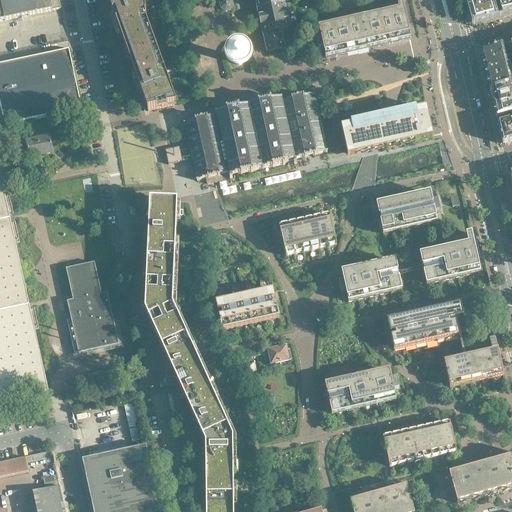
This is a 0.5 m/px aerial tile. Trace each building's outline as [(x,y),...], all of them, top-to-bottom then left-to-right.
[(0,0),(0,22),(61,9),(58,0),(0,0)] [(285,11),(282,0),(255,0),(268,52),(284,48),(280,30),(289,29),(288,26),(296,25),(293,9),(285,11)] [(492,7),(490,0),(482,0),(468,4),(471,14),(492,7)] [(511,12),(511,11),(508,0),(497,0),(499,5),(502,16),(511,12)] [(176,106),(146,24),(144,1),(112,1),(112,13),(116,25),(113,26),(118,39),(121,38),(133,70),(130,71),(134,83),(137,82),(148,112),(176,106)] [(221,5),(222,9),(226,12),(230,11),(231,10),(232,9),(232,8),(232,7),(232,6),(232,5),(232,4),(231,3),(230,2),(229,1),(228,1),(227,1),(225,1),(224,1),(223,2),(222,3),(221,4),(221,5)] [(410,37),(407,23),(402,1),(396,2),(398,11),(393,13),(319,30),(320,38),(315,39),(318,51),(323,49),(324,56),(325,56),(326,59),(410,40),(409,37),(410,37)] [(502,16),(499,5),(492,7),(471,14),(474,24),(502,16)] [(511,54),(511,50),(510,44),(480,53),(483,63),(505,56),(511,54)] [(247,63),(247,61),(247,60),(246,59),(246,57),(245,56),(245,55),(244,53),(243,52),(242,51),(241,51),(240,50),(239,49),(238,49),(236,48),(235,48),(234,48),(232,48),(231,48),(230,48),(228,48),(227,49),(226,49),(225,50),(224,51),(223,52),(222,53),(221,54),(220,55),(220,56),(219,57),(219,59),(219,60),(219,61),(219,63),(219,64),(219,65),(220,67),(220,68),(221,69),(222,71),(223,71),(224,72),(225,73),(226,74),(228,74),(229,75),(230,75),(232,75),(233,75),(234,75),(236,75),(237,75),(238,74),(239,74),(240,73),(241,72),(242,71),(243,70),(244,69),(245,68),(245,67),(246,66),(246,64),(247,63)] [(82,110),(69,51),(0,65),(0,127),(4,127),(9,126),(77,111),(77,112),(82,110)] [(507,65),(505,56),(483,63),(485,71),(507,65)] [(511,85),(509,75),(507,65),(485,71),(489,91),(511,85)] [(511,94),(511,84),(511,85),(489,91),(492,100),(511,94)] [(494,109),(511,103),(511,94),(492,100),(494,109)] [(266,131),(287,126),(294,160),(304,158),(308,157),(316,155),(327,153),(314,95),(304,98),(304,97),(291,100),(291,101),(282,103),(281,100),(271,102),(258,104),(258,105),(239,109),(233,110),(237,128),(264,122),(266,131)] [(511,113),(511,103),(494,109),(496,118),(503,116),(511,113)] [(433,139),(426,109),(379,120),(341,128),(348,158),(372,152),(433,139)] [(294,160),(287,126),(266,131),(264,122),(237,128),(233,110),(226,111),(226,112),(216,114),(217,117),(229,174),(230,177),(229,177),(230,179),(232,179),(232,177),(240,175),(244,174),(244,176),(250,174),(250,173),(253,172),(255,171),(255,173),(261,172),(261,170),(264,169),(265,171),(271,170),(270,168),(272,168),(275,167),(276,169),(282,167),(281,166),(285,165),(293,163),(294,165),(296,165),(296,162),(295,162),(294,160)] [(511,142),(511,139),(507,122),(505,123),(503,116),(496,118),(502,145),(511,142)] [(229,174),(217,117),(207,119),(195,121),(195,122),(184,124),(190,149),(191,156),(197,181),(206,179),(207,185),(222,182),(221,176),(229,174)] [(53,153),(49,137),(42,139),(41,136),(37,137),(41,156),(53,153)] [(41,156),(37,137),(33,138),(33,141),(26,142),(29,159),(41,156)] [(182,159),(180,152),(179,148),(169,150),(165,151),(168,165),(182,162),(182,159)] [(191,156),(190,149),(185,150),(180,152),(182,159),(191,156)] [(30,310),(15,244),(20,243),(15,222),(14,223),(10,224),(8,214),(12,214),(13,214),(8,193),(4,194),(0,177),(0,401),(48,391),(34,331),(39,330),(34,309),(33,309),(34,310),(30,310)] [(437,224),(435,214),(440,212),(438,201),(432,202),(430,194),(376,206),(382,232),(383,236),(437,224)] [(459,206),(456,196),(450,197),(452,208),(459,206)] [(176,251),(178,205),(150,203),(149,229),(150,229),(150,239),(148,239),(148,249),(176,251)] [(336,246),(333,233),(329,216),(279,228),(286,257),(336,246)] [(480,274),(476,257),(471,234),(466,236),(468,245),(462,246),(462,247),(420,256),(426,286),(480,274)] [(174,284),(176,251),(148,249),(146,282),(174,284)] [(402,291),(395,262),(342,274),(343,282),(338,283),(340,295),(346,293),(348,303),(402,291)] [(119,345),(107,293),(101,295),(94,264),(66,270),(73,301),(67,302),(78,354),(119,345)] [(173,308),(174,284),(146,282),(145,313),(148,319),(173,308)] [(279,319),(276,302),(273,292),(273,291),(270,291),(271,292),(260,294),(260,293),(256,294),(256,295),(246,297),(246,296),(242,297),(242,298),(232,300),(228,301),(218,303),(216,303),(222,332),(279,319)] [(458,337),(456,326),(454,320),(463,318),(460,305),(387,322),(394,351),(458,337)] [(191,347),(173,308),(148,319),(162,349),(163,349),(167,359),(191,347)] [(500,367),(496,349),(494,340),(489,341),(491,350),(443,360),(450,389),(503,377),(501,367),(500,367)] [(292,360),(289,349),(286,350),(286,347),(279,348),(279,345),(273,346),(274,349),(268,351),(269,354),(264,355),(266,365),(271,364),(271,365),(289,361),(289,360),(292,360)] [(191,347),(167,359),(172,367),(176,377),(200,366),(196,356),(191,347)] [(256,372),(255,364),(248,366),(249,373),(256,372)] [(214,396),(200,366),(176,377),(175,377),(188,407),(214,396)] [(124,378),(122,367),(122,368),(85,376),(85,375),(87,386),(88,386),(88,385),(124,378)] [(396,401),(394,391),(399,390),(397,379),(391,380),(389,372),(325,386),(332,416),(396,401)] [(228,426),(214,396),(188,407),(202,438),(228,426)] [(135,402),(125,404),(133,439),(142,437),(135,402)] [(456,453),(453,439),(449,424),(383,439),(389,468),(456,453)] [(233,463),(233,438),(228,426),(202,438),(205,444),(206,463),(233,463)] [(160,511),(146,447),(124,451),(132,489),(90,498),(93,511),(160,511)] [(511,457),(449,475),(457,504),(511,488),(511,457)] [(0,511),(0,478),(29,473),(25,458),(0,463),(0,511)] [(234,496),(233,463),(206,463),(206,496),(234,496)] [(413,511),(406,487),(350,503),(352,511),(413,511)] [(233,511),(234,496),(206,496),(206,511),(233,511)]
